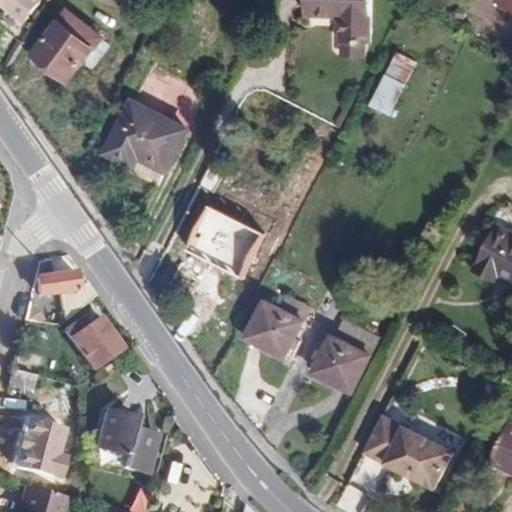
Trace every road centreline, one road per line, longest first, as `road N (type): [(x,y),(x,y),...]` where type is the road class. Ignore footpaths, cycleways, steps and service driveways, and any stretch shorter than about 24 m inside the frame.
road 1 (tertiary): [(64,205),(260,483),(289,511)]
road 2 (residential): [(64,205),(37,227),(19,258),(0,334)]
